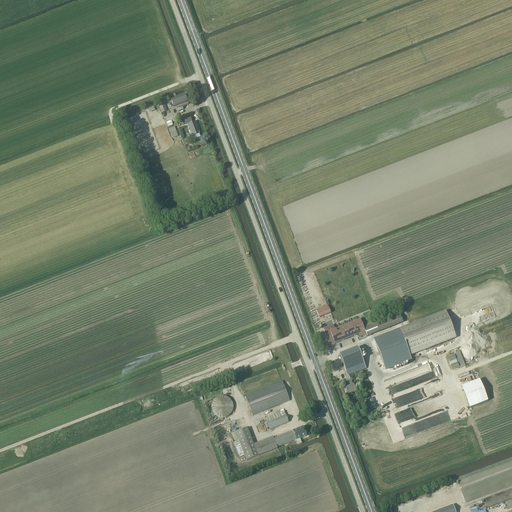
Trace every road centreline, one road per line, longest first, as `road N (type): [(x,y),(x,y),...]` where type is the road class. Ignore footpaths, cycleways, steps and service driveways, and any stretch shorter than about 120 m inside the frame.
road 1 (unclassified): [(171,0),(363,511)]
road 2 (primary): [(372,511),(182,0)]
road 3 (track): [(0,450),(297,336)]
road 4 (track): [(363,343),(384,399),(511,350)]
